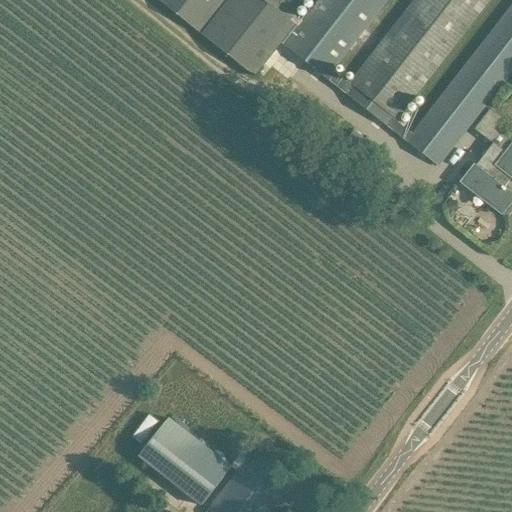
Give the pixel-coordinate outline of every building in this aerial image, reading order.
[(334,72),(389,0),(319,0),(293,35),(289,32),(295,24),(293,22),(290,20),(291,19),(306,0),(230,0),(212,23),(209,21),(225,0),(158,0),(199,33),(200,32),(203,34),(203,35),(254,76),(269,57),(280,43),(423,154),(438,167),(486,105),(511,71),(511,3),(499,21),(420,122),(410,134),(396,122),(398,119),(488,0),(416,0),(350,85),(343,80),(334,72)] [(511,202),(511,193),(505,188),(511,178),(511,140),(497,129),(505,120),(491,109),(475,129),(494,144),(477,166),(475,165),(463,179),(490,200),(487,203),(502,215),(511,202)] [(379,179),(391,161),(352,133),(341,150),(379,179)] [(455,201),(446,204),(449,213),(458,210),(455,201)] [(201,504),(232,464),(169,416),(138,457),(201,504)] [(269,511),(295,480),(279,468),(254,449),(206,511),(269,511)]
